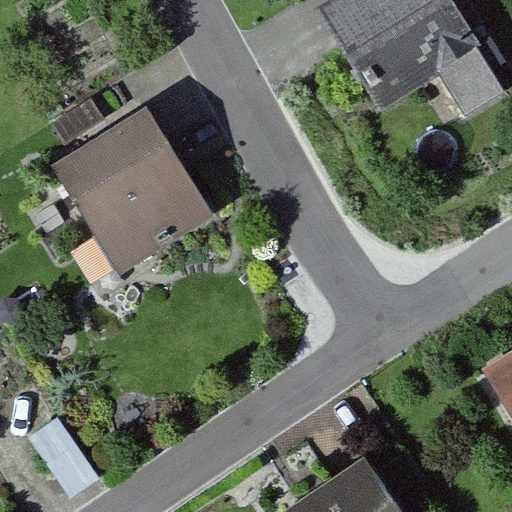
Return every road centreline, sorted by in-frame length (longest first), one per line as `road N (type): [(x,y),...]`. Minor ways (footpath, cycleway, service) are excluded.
road 1 (residential): [(376,334),(181,0)]
road 2 (residential): [(376,334),(125,511)]
road 3 (residential): [(511,251),(376,334)]
